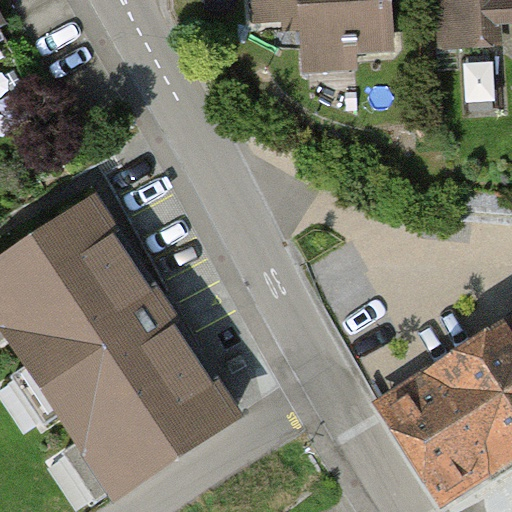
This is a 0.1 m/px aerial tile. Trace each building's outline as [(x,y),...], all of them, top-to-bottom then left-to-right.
[(386,0),(257,0),(259,23),(308,20),(310,50),(390,45),(386,0)] [(499,44),(496,0),(439,0),(443,48),(499,44)] [(0,28),(0,56),(12,50),(0,28)] [(94,211),(0,273),(0,316),(117,492),(232,416),(94,211)] [(511,328),(378,414),(437,506),(511,458),(511,328)]
